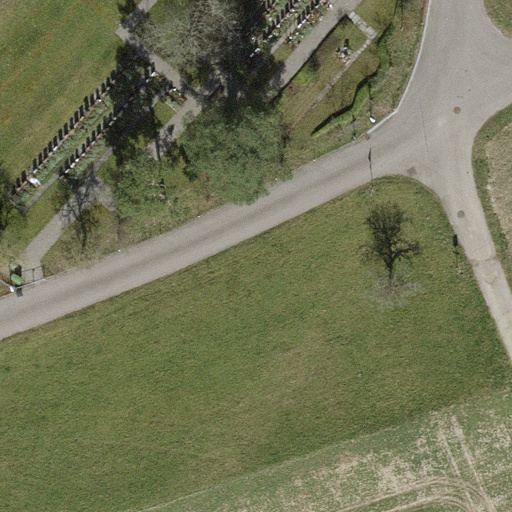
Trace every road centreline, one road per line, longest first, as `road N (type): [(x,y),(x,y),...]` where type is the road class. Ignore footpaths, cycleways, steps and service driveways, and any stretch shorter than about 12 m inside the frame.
road 1 (residential): [(0,319),(164,259),(453,117)]
road 2 (track): [(511,321),(457,181),(453,117)]
